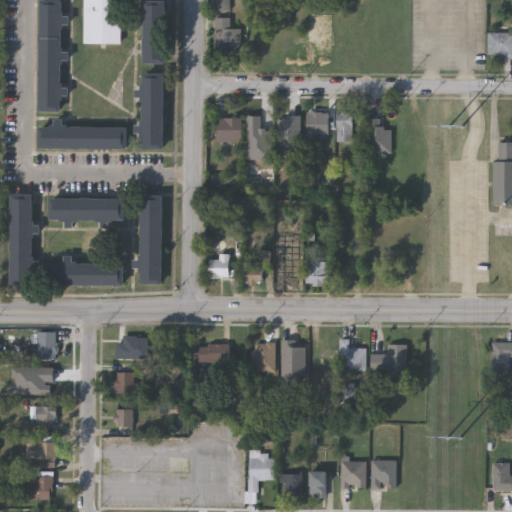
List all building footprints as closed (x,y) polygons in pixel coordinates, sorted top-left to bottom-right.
[(41,0),(63,0),(62,111),(40,111),(41,0)] [(84,42),(84,0),(122,0),(122,42),(84,42)] [(144,64),(144,1),(166,1),(166,64),(144,64)] [(215,17),(231,17),(231,26),(239,26),(239,54),(215,54),(215,17)] [(511,57),(487,57),(487,28),(505,28),(505,32),(511,32),(511,57)] [(165,149),(142,148),(143,74),(166,74),(165,149)] [(330,112),(330,134),(308,134),(308,112),(330,112)] [(338,113),(354,113),(354,142),(338,142),(338,113)] [(278,134),(278,116),(296,116),(296,134),(278,134)] [(243,142),(217,142),(217,118),(243,118),(243,142)] [(40,148),(40,125),(55,126),(55,125),(128,126),(127,149),(40,148)] [(493,161),(498,161),(498,143),(511,143),(511,204),(493,204),(493,161)] [(11,284),(12,194),(34,194),(33,284),(11,284)] [(163,284),(142,284),(142,196),(164,196),(163,284)] [(125,198),(125,220),(51,221),(51,198),(125,198)] [(231,255),(231,278),(210,278),(210,259),(220,259),(220,255),(231,255)] [(124,284),(50,285),(49,262),(66,262),(66,261),(124,260),(124,284)] [(297,261),(296,284),(275,284),(276,261),(297,261)] [(306,285),(306,261),(328,261),(328,285),(306,285)] [(264,285),(245,285),(245,264),(264,264),(264,285)] [(57,357),(38,357),(38,330),(57,330),(57,357)] [(117,341),(124,341),(124,335),(149,335),(149,357),(117,357),(117,341)] [(335,338),(335,366),(319,366),(319,338),(335,338)] [(340,372),(340,339),(349,339),(349,349),(367,349),(367,372),(340,372)] [(276,372),(254,372),(254,343),(276,343),(276,372)] [(493,343),(511,343),(511,356),(508,356),(508,370),(493,370),(493,343)] [(196,362),(196,344),(230,344),(230,362),(196,362)] [(371,371),(371,354),(388,354),(388,344),(407,344),(407,371),(371,371)] [(135,391),(116,391),(116,371),(135,371),(135,391)] [(56,425),(37,425),(37,404),(56,404),(56,425)] [(133,425),(116,425),(116,408),(133,408),(133,425)] [(56,466),(36,466),(36,440),(56,440),(56,466)] [(249,493),(249,453),(275,453),(275,480),(258,480),(258,493),(249,493)] [(366,487),(341,487),(341,460),(366,460),(366,487)] [(372,488),(372,460),(396,460),(396,488),(372,488)] [(511,475),(511,491),(493,491),(493,463),(509,463),(509,475),(511,475)] [(327,471),(327,497),(311,497),(311,471),(327,471)] [(29,497),(29,472),(52,472),(52,497),(29,497)] [(283,497),(283,473),(303,473),(303,497),(283,497)]
